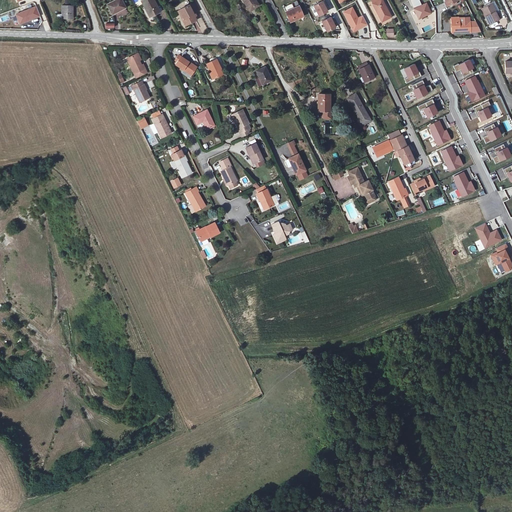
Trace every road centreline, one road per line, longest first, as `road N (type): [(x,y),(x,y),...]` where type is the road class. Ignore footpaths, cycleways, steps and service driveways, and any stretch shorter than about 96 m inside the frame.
road 1 (residential): [(158,38),(428,45)]
road 2 (residential): [(242,214),(222,203),(200,159),(166,82),(158,38)]
road 3 (residential): [(428,45),(511,227)]
road 4 (residential): [(0,33),(158,38)]
